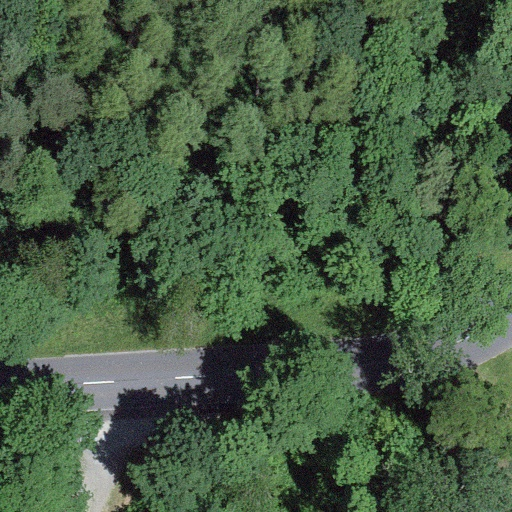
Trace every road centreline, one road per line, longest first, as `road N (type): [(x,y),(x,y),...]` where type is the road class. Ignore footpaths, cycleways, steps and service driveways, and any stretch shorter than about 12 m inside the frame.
road 1 (tertiary): [(0,392),(387,369),(483,330),(511,306)]
road 2 (track): [(122,383),(69,511)]
